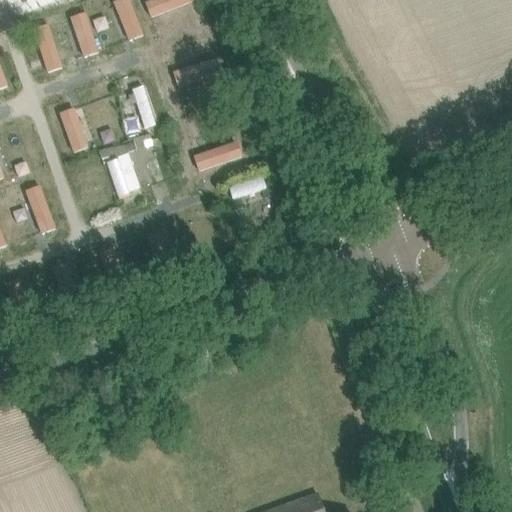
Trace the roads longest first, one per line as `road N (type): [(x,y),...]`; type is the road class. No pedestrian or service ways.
road 1 (unclassified): [(0,378),(362,258)]
road 2 (tertiary): [(457,511),(462,423),(399,244)]
road 3 (tertiary): [(362,258),(456,511)]
road 4 (tertiary): [(399,244),(354,128),(286,58)]
road 5 (tertiary): [(286,58),(299,110),(362,258)]
road 6 (unclassified): [(399,244),(511,182)]
